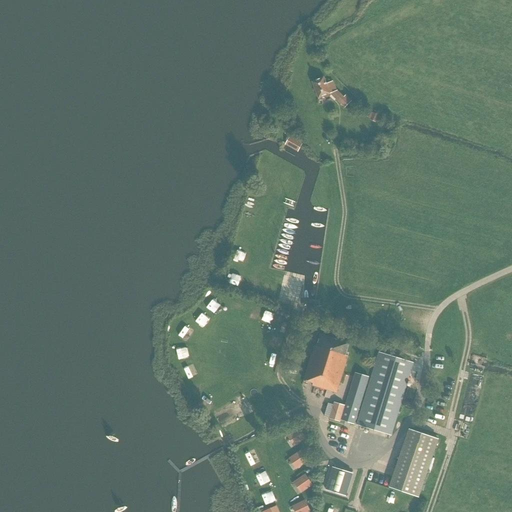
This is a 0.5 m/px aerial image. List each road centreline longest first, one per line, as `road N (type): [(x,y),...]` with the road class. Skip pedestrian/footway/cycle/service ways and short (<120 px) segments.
road 1 (track): [(439,309),(341,292),(337,158)]
road 2 (track): [(289,267),(294,321),(278,360),(282,385),(308,405)]
road 3 (track): [(447,435),(468,339),(460,293)]
road 4 (unclassified): [(511,269),(443,305),(427,350)]
road 5 (track): [(413,423),(452,437),(428,511)]
